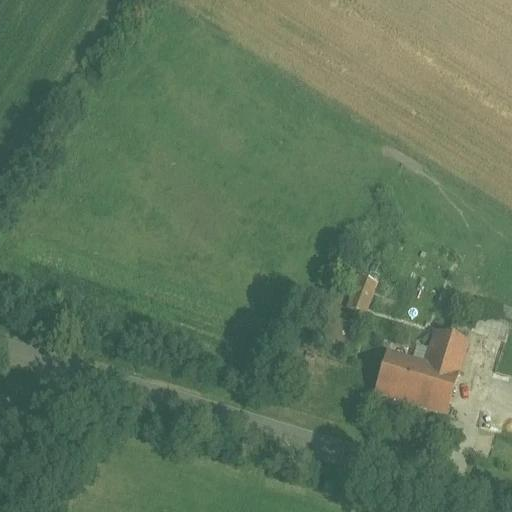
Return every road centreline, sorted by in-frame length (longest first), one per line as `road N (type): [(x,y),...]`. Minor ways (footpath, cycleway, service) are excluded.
road 1 (tertiary): [(511,508),(82,374)]
road 2 (residential): [(82,374),(0,510)]
